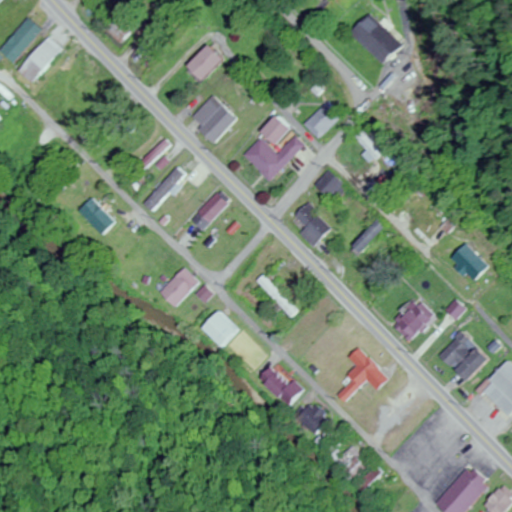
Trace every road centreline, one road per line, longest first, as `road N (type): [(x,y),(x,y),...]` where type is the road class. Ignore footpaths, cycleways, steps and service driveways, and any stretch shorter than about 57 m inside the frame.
road 1 (primary): [(511,465),(54,0)]
road 2 (residential): [(0,79),(443,511)]
road 3 (residential): [(466,257),(332,149),(249,61)]
road 4 (residential): [(204,276),(291,197),(369,98)]
road 5 (residential): [(369,98),(272,0)]
